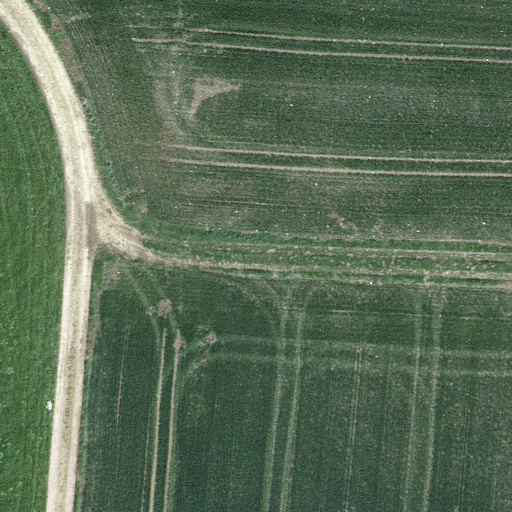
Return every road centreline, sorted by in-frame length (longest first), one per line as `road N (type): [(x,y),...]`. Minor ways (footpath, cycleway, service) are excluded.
road 1 (track): [(6,0),(50,74),(80,180),(58,511)]
road 2 (track): [(511,269),(161,256),(82,218)]
